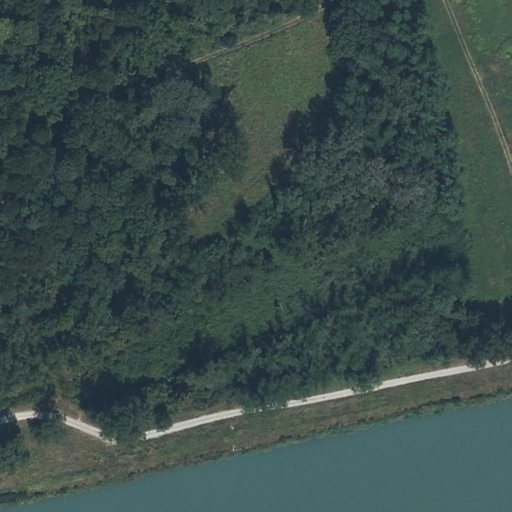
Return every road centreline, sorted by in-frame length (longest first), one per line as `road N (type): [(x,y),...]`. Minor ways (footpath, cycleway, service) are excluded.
road 1 (track): [(0,423),(41,413),(126,440),(511,358)]
road 2 (track): [(325,0),(226,48),(131,80),(0,164)]
road 3 (track): [(511,151),(451,0)]
